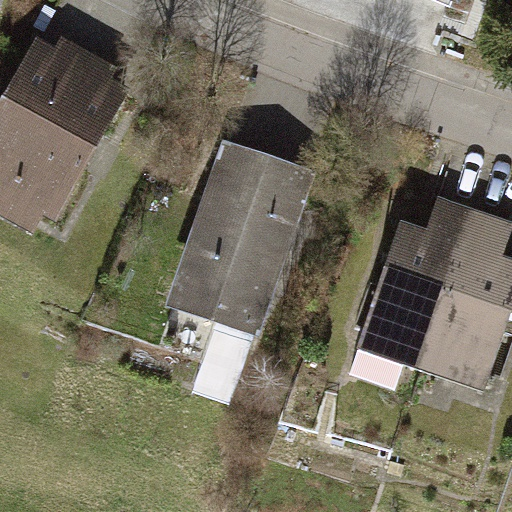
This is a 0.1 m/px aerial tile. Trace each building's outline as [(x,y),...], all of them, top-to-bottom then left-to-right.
[(414,0),(463,18),(469,0),(414,0)] [(36,52),(0,121),(0,216),(57,246),(131,101),(36,52)] [(310,185),(222,157),(167,332),(210,345),(194,396),(236,409),(252,358),(256,359),(310,185)] [(375,360),(438,380),(488,226),(452,214),(442,244),(415,236),(375,360)] [(511,233),(488,226),(438,380),(502,401),(511,368),(511,233)]
